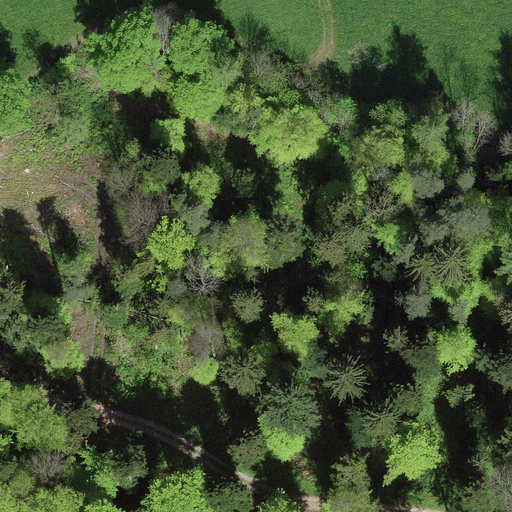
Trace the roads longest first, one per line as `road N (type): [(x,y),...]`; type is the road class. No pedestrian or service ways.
road 1 (track): [(323,0),(326,47),(301,69),(256,55),(198,21),(134,16),(50,67),(0,129)]
road 2 (track): [(0,386),(104,408),(263,486)]
road 3 (track): [(407,511),(309,504),(263,486)]
